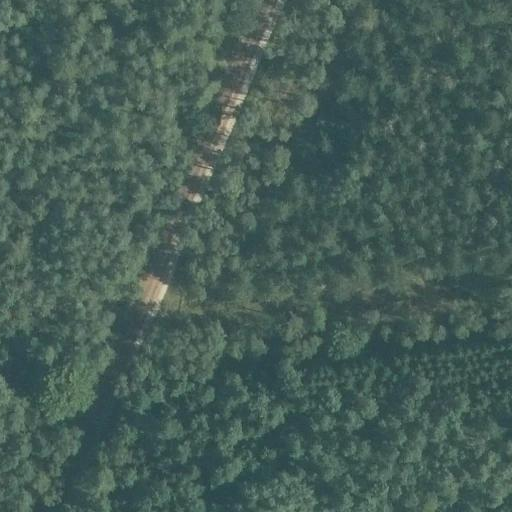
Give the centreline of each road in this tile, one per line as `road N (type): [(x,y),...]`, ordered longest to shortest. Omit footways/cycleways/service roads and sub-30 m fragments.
road 1 (track): [(50,511),(267,0)]
road 2 (track): [(144,292),(190,307),(232,308),(511,272)]
